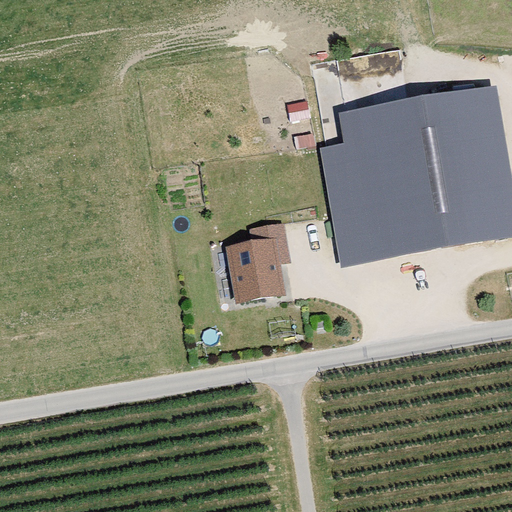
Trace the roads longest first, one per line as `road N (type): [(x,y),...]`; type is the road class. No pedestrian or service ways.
road 1 (track): [(511,326),(0,414)]
road 2 (track): [(282,367),(307,511)]
